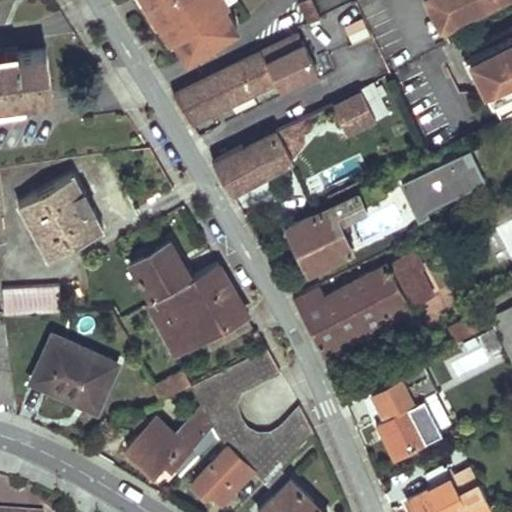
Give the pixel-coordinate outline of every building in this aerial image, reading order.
[(163,21),(149,0),(138,0),(155,26),(160,23),(163,21)] [(149,0),(163,21),(167,19),(179,37),(188,52),(237,22),(224,0),(149,0)] [(319,13),(313,0),(296,0),(306,19),(319,13)] [(428,0),(442,28),(497,0),(428,0)] [(163,21),(160,23),(171,42),(179,37),(167,19),(163,21)] [(370,38),(363,20),(345,27),(352,45),(370,38)] [(511,26),(467,49),(503,115),(511,110),(511,26)] [(299,31),(174,91),(192,121),(313,61),(299,31)] [(0,101),(52,94),(49,69),(46,47),(18,51),(17,45),(0,47),(0,101)] [(386,108),(372,80),(333,101),(347,130),(376,116),(375,115),(386,108)] [(300,114),(275,125),(292,155),(301,139),(300,114)] [(213,156),(231,189),(293,156),(292,155),(275,125),(213,156)] [(401,184),(412,206),(460,182),(463,188),(482,179),(476,166),(469,151),(401,184)] [(81,189),(71,170),(17,198),(46,254),(101,225),(91,208),(84,211),(74,192),(81,189)] [(302,256),(309,268),(351,248),(339,221),(368,207),(365,202),(381,194),(375,179),(349,192),(351,195),(287,225),(302,256)] [(460,182),(412,206),(417,218),(429,212),(428,209),(465,191),(463,188),(460,182)] [(91,208),(94,207),(83,188),(81,189),(74,192),(84,211),(91,208)] [(170,238),(129,262),(150,297),(191,274),(176,249),(170,238)] [(391,269),(409,302),(434,289),(417,256),(391,269)] [(174,351),(247,311),(241,302),(217,259),(191,274),(150,297),(145,300),(174,351)] [(316,332),(325,350),(410,305),(409,302),(391,269),(387,262),(325,294),(319,282),(295,294),(316,332)] [(59,282),(3,286),(4,312),(61,309),(59,282)] [(511,359),(511,302),(489,315),(511,359)] [(0,396),(12,398),(1,311),(0,310),(0,396)] [(53,332),(32,378),(65,393),(95,407),(116,361),(53,332)] [(253,469),(264,481),(279,466),(313,431),(299,404),(280,425),(271,431),(259,431),(247,425),(239,414),(235,402),(241,389),(280,370),(266,345),(189,383),(199,401),(211,422),(218,434),(227,444),(191,481),(205,494),(210,489),(222,501),(253,469)] [(161,397),(189,383),(181,369),(153,382),(161,397)] [(382,434),(392,453),(427,435),(427,434),(440,427),(415,380),(393,392),(400,407),(374,420),(382,434)] [(202,432),(211,422),(199,401),(172,428),(180,435),(192,422),(202,432)] [(180,473),(218,434),(211,422),(202,432),(192,422),(180,435),(172,428),(156,413),(148,421),(140,430),(126,445),(153,470),(165,459),(180,473)] [(140,430),(148,421),(143,415),(134,424),(140,430)] [(454,490),(475,478),(477,477),(469,464),(447,476),(454,490)] [(440,465),(400,486),(413,511),(417,511),(419,511),(474,511),(489,504),(475,478),(454,490),(447,476),(440,465)] [(279,466),(264,481),(271,487),(285,472),(279,466)] [(257,510),(259,511),(327,511),(318,503),(290,476),(257,510)]
